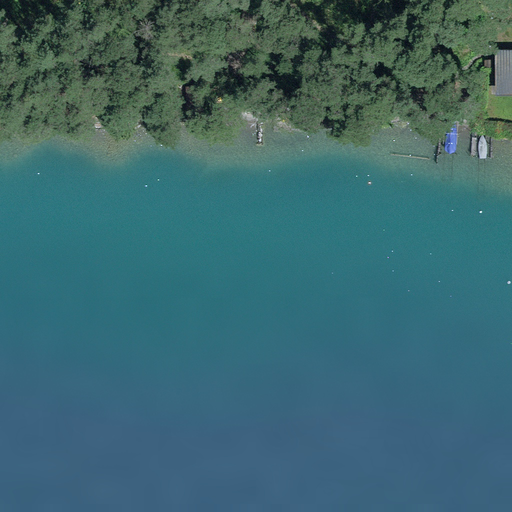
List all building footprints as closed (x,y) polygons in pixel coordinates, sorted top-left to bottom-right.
[(416,11),(416,50),(425,50),(425,11),(416,11)] [(511,46),(494,47),(495,94),(511,93),(511,46)] [(471,79),(459,79),(458,104),(463,102),(480,102),(471,79)] [(185,86),(184,114),(202,115),(203,86),(185,86)] [(322,94),(303,94),(303,124),(323,124),(322,94)]
